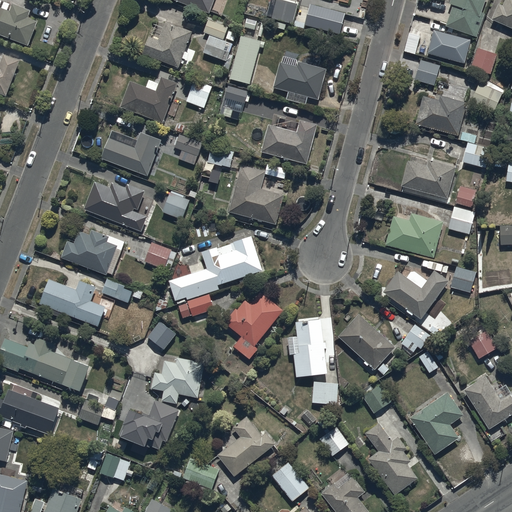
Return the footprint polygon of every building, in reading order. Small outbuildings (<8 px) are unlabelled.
[(0,0),(0,34),(29,45),(38,21),(28,17),(31,10),(13,3),(10,10),(8,9),(10,4),(5,1),(2,8),(0,7),(3,1),(0,0)] [(177,0),(211,12),(215,0),(177,0)] [(299,2),(289,0),(276,0),(272,18),(278,20),(276,27),(285,30),(287,24),(293,25),(299,2)] [(453,5),(447,24),(477,36),(486,14),(483,12),(487,0),(450,0),(449,4),(453,5)] [(511,0),(506,0),(505,4),(501,2),(494,18),(511,26),(511,0)] [(346,13),(310,4),(305,24),(341,33),(346,13)] [(209,33),(203,52),(227,60),(233,43),(224,40),(225,38),(234,41),(236,33),(227,30),(229,25),(209,18),(204,32),(209,33)] [(149,36),(142,54),(179,68),(183,57),(187,58),(189,52),(186,51),(193,32),(166,21),(159,40),(149,36)] [(472,40),(435,29),(428,53),(465,64),(472,40)] [(421,35),(409,32),(405,51),(416,54),(421,35)] [(251,84),(260,47),(264,48),(265,41),(241,35),(230,78),(251,84)] [(498,54),(477,47),(471,66),(492,73),(498,54)] [(0,92),(7,96),(21,61),(4,54),(0,64),(0,92)] [(328,69),(284,55),(274,87),(289,91),(287,99),(306,105),(309,96),(318,99),(328,69)] [(441,65),(422,59),(415,79),(434,85),(441,65)] [(130,81),(120,107),(163,123),(178,83),(162,77),(160,83),(150,79),(147,87),(130,81)] [(212,86),(194,80),(187,102),(205,108),(212,86)] [(480,84),(472,101),(495,111),(503,94),(480,84)] [(249,91),(228,85),(224,100),(245,106),(249,91)] [(423,95),(416,123),(460,135),(469,103),(439,95),(438,99),(423,95)] [(271,124),(263,151),(309,164),(320,124),(301,119),(298,132),(271,124)] [(139,139),(114,129),(102,157),(149,176),(163,139),(142,131),(139,139)] [(470,141),(477,144),(479,136),(463,132),(461,139),(470,141)] [(204,143),(180,134),(175,147),(183,150),(180,158),(195,164),(204,143)] [(477,144),(470,141),(464,161),(488,168),(493,148),(477,144)] [(236,151),(212,145),(208,162),(232,167),(236,151)] [(409,159),(402,185),(449,198),(458,167),(431,159),(429,165),(409,159)] [(242,165),(230,211),(278,224),(286,194),(263,188),(267,171),(242,165)] [(96,180),(85,208),(143,231),(148,216),(134,210),(135,208),(139,209),(146,191),(128,184),(127,187),(112,181),(110,186),(96,180)] [(478,191),(463,186),(457,203),(472,208),(478,191)] [(171,193),(164,211),(184,219),(191,201),(171,193)] [(457,206),(450,229),(472,235),(478,212),(457,206)] [(395,216),(387,243),(436,257),(446,222),(413,212),(411,220),(395,216)] [(511,224),(500,225),(501,246),(511,244),(511,224)] [(69,240),(63,257),(113,275),(127,241),(93,229),(91,234),(81,230),(76,242),(69,240)] [(170,280),(176,301),(187,297),(188,299),(221,289),(219,285),(264,271),(253,237),(202,253),(205,263),(189,268),(191,273),(170,280)] [(173,249),(153,241),(145,262),(165,269),(173,249)] [(478,272),(458,266),(452,287),(472,293),(478,272)] [(423,288),(399,270),(384,291),(423,319),(450,281),(436,271),(423,288)] [(129,302),(133,291),(125,287),(126,284),(110,278),(104,293),(129,302)] [(50,279),(41,302),(100,325),(107,306),(92,300),(97,287),(80,280),(76,289),(50,279)] [(237,307),(227,321),(243,336),(234,345),(250,360),(260,349),(257,345),(285,309),(262,291),(252,303),(246,299),(239,308),(237,307)] [(189,303),(180,306),(184,318),(214,308),(210,294),(189,301),(189,303)] [(390,369),(383,363),(398,346),(359,313),(339,336),(385,375),(390,369)] [(299,336),(290,337),(292,355),(295,355),(298,378),(329,374),(326,348),(328,348),(328,341),(326,341),(323,319),(297,322),(299,336)] [(177,333),(161,321),(149,337),(166,349),(177,333)] [(405,345),(403,348),(412,356),(419,346),(422,349),(432,335),(417,324),(402,342),(405,345)] [(498,348),(488,330),(470,340),(480,358),(498,348)] [(30,346),(7,337),(0,356),(0,363),(20,371),(21,368),(82,392),(92,365),(54,351),(56,344),(38,337),(36,344),(31,342),(30,346)] [(440,366),(430,351),(420,357),(431,373),(440,366)] [(156,372),(153,387),(165,390),(163,399),(179,402),(181,393),(200,397),(206,363),(179,358),(178,363),(166,361),(163,373),(156,372)] [(487,375),(465,389),(491,428),(511,414),(511,394),(511,393),(502,399),(487,375)] [(340,385),(315,382),(313,401),(338,404),(340,385)] [(393,401),(381,384),(364,397),(375,413),(393,401)] [(62,409),(10,389),(6,399),(1,397),(0,399),(0,414),(22,423),(22,426),(27,428),(28,426),(52,435),(62,409)] [(465,415),(449,391),(411,418),(436,453),(460,437),(451,425),(465,415)] [(131,408),(120,434),(160,450),(165,439),(168,441),(181,409),(157,399),(150,416),(131,408)] [(106,407),(86,400),(79,417),(99,425),(106,407)] [(232,443),(219,454),(236,476),(277,443),(267,431),(263,434),(250,416),(225,435),(232,443)] [(379,450),(369,458),(397,495),(420,478),(409,464),(412,462),(404,452),(409,448),(399,436),(393,440),(381,423),(367,434),(379,450)] [(338,426),(321,439),(333,456),(351,443),(338,426)] [(0,427),(0,458),(8,460),(14,431),(0,427)] [(131,462),(108,453),(100,472),(114,478),(115,476),(124,480),(131,462)] [(220,470),(192,458),(184,476),(213,488),(220,470)] [(310,487),(290,461),(272,475),(293,501),(310,487)] [(21,511),(30,481),(0,473),(0,511),(21,511)] [(349,473),(323,493),(337,511),(371,511),(359,497),(366,492),(354,476),(352,477),(349,473)] [(36,498),(30,511),(78,511),(84,499),(75,495),(78,488),(60,480),(56,488),(55,488),(48,503),(36,498)] [(171,511),(173,509),(153,499),(145,511),(171,511)]
